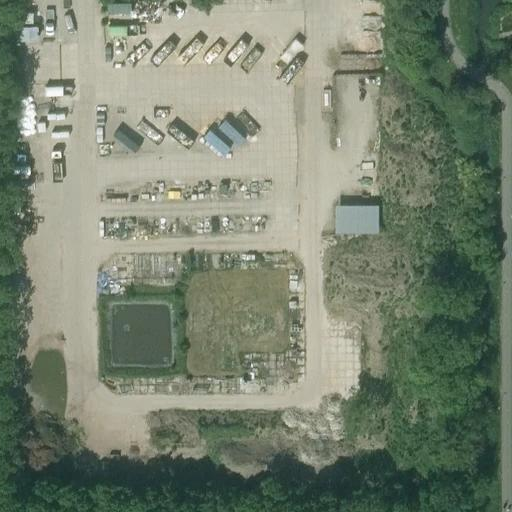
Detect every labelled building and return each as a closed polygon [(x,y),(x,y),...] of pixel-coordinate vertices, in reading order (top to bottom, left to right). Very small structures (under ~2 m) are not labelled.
[(380,232),(380,203),(336,203),(336,232),(380,232)] [(161,238),(129,238),(129,253),(161,253),(161,238)] [(206,245),(197,245),(197,257),(206,257),(206,270),(221,270),(221,238),(206,238),(206,245)] [(237,238),(221,238),(221,270),(237,270),(237,257),(245,257),(245,245),(237,245),(237,238)] [(319,238),(282,238),(282,253),(319,253),(319,238)] [(190,245),(178,245),(178,253),(190,253),(190,245)] [(264,245),(252,245),(252,253),(265,253),(264,245)] [(161,253),(129,253),(129,267),(161,267),(161,253)] [(190,253),(178,253),(178,262),(190,262),(190,253)] [(265,253),(252,253),(252,262),(265,262),(265,253)] [(319,253),(282,253),(282,267),(319,267),(319,253)] [(161,267),(129,267),(129,282),(161,282),(161,267)] [(319,267),(282,267),(282,282),(319,282),(319,267)] [(190,268),(178,268),(178,277),(190,277),(190,268)] [(264,275),(252,275),(252,283),(264,283),(264,275)] [(161,282),(129,282),(129,297),(161,297),(161,282)] [(319,282),(282,282),(282,297),(319,297),(319,282)] [(264,283),(252,283),(252,291),(265,291),(264,283)] [(190,290),(178,290),(178,298),(190,298),(190,290)] [(161,297),(129,297),(129,312),(161,312),(161,297)] [(319,297),(282,297),(282,312),(319,312),(319,297)] [(190,298),(178,298),(178,306),(190,306),(190,298)] [(264,304),(252,304),(252,313),(264,313),(264,304)] [(206,323),(197,323),(197,336),(206,336),(206,343),(221,343),(221,311),(206,311),(206,323)] [(237,311),(221,311),(221,343),(237,343),(237,336),(245,336),(245,323),(237,323),(237,311)] [(161,312),(129,312),(129,327),(161,328),(161,312)] [(319,312),(282,312),(282,327),(319,327),(319,312)] [(190,319),(178,319),(178,327),(190,327),(190,319)] [(264,319),(252,319),(252,327),(264,327),(264,319)] [(161,328),(129,327),(129,343),(161,343),(161,328)] [(190,327),(178,327),(178,336),(190,336),(190,327)] [(264,327),(252,327),(252,336),(265,336),(264,327)] [(319,327),(282,327),(282,343),(319,343),(319,327)]
